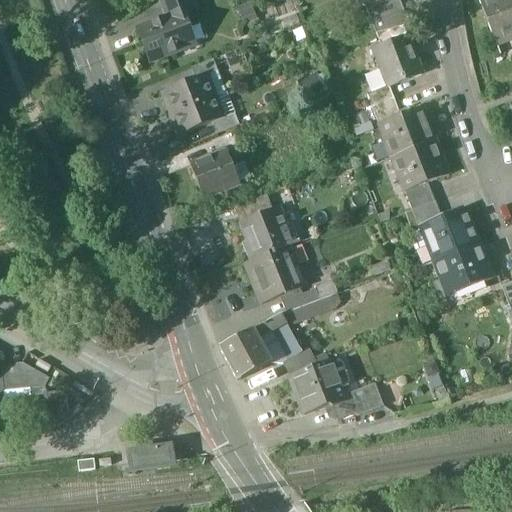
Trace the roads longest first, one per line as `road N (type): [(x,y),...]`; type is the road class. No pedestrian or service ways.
road 1 (tertiary): [(200,383),(64,0)]
road 2 (track): [(233,450),(367,430),(511,391)]
road 3 (tertiary): [(200,383),(164,392),(132,382),(0,307)]
road 4 (residential): [(442,0),(481,153),(511,180)]
road 5 (tertiary): [(274,511),(200,383)]
